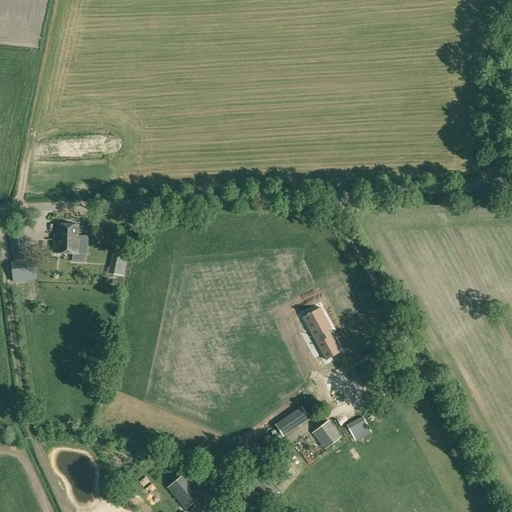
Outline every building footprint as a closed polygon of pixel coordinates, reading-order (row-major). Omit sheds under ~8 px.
[(78,236),(79,225),(57,224),(56,234),(54,234),(53,253),(80,254),(80,243),(86,244),(87,236),(78,236)] [(11,278),(27,277),(23,252),(26,251),(23,229),(9,230),(12,253),(8,254),(11,278)] [(123,276),(128,252),(113,249),(108,273),(123,276)] [(322,312),(304,322),(328,364),(342,357),(330,335),(333,333),(322,312)] [(357,396),(347,376),(348,376),(342,365),(318,378),(327,396),(330,394),(337,407),(357,396)] [(283,436),(310,418),(301,406),(275,424),(283,436)] [(355,441),(371,432),(362,416),(347,425),(353,436),(355,441)] [(324,449),(341,436),(329,420),(312,433),(324,449)] [(198,485),(186,471),(167,488),(185,510),(207,491),(200,482),(198,485)] [(270,501),(279,492),(262,475),(253,484),(270,501)] [(215,497),(224,490),(217,482),(208,489),(215,497)] [(248,510),(258,500),(246,488),(236,498),(248,510)]
